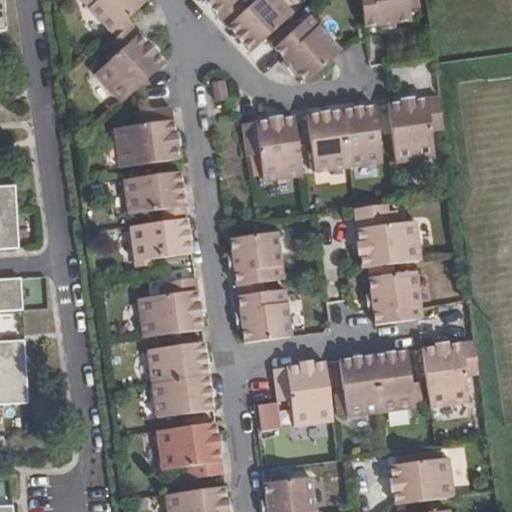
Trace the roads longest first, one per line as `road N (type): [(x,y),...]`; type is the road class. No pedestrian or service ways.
road 1 (residential): [(75,511),(89,441),(28,0)]
road 2 (residential): [(228,361),(190,78),(192,26)]
road 3 (residential): [(192,26),(245,77),(280,97),(380,87)]
road 4 (residential): [(248,511),(228,361)]
